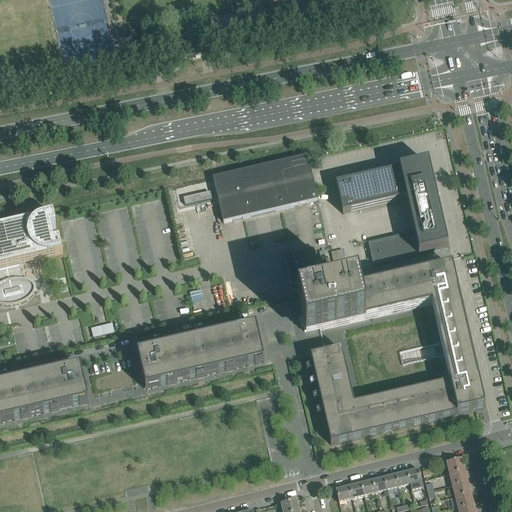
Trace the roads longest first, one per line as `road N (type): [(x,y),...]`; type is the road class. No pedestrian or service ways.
road 1 (primary): [(0,168),(457,76)]
road 2 (primary): [(451,43),(0,133)]
road 3 (residential): [(0,378),(271,315),(277,338)]
road 4 (secondary): [(457,76),(511,313)]
road 5 (residential): [(311,483),(480,442)]
road 6 (secondary): [(511,203),(481,72)]
